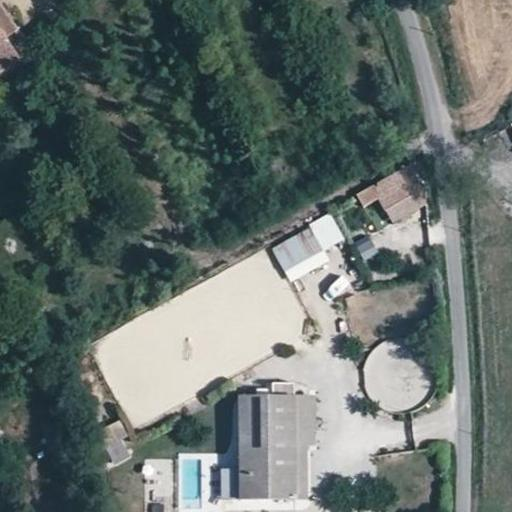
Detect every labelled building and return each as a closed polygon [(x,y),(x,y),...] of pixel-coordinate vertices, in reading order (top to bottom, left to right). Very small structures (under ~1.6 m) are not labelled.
[(0,72),(17,60),(0,35),(0,72)] [(378,202),(385,213),(426,188),(411,164),(371,189),(378,202)] [(378,202),(371,189),(357,197),(365,210),(378,202)] [(312,229),(273,251),(291,284),(330,263),(312,229)] [(369,273),(385,266),(372,238),(356,245),(369,273)] [(238,399),(239,502),(294,501),(294,437),(312,437),(310,397),(294,397),(294,382),(269,383),(269,397),(238,399)] [(313,500),(312,437),(294,437),(294,501),(313,500)]
